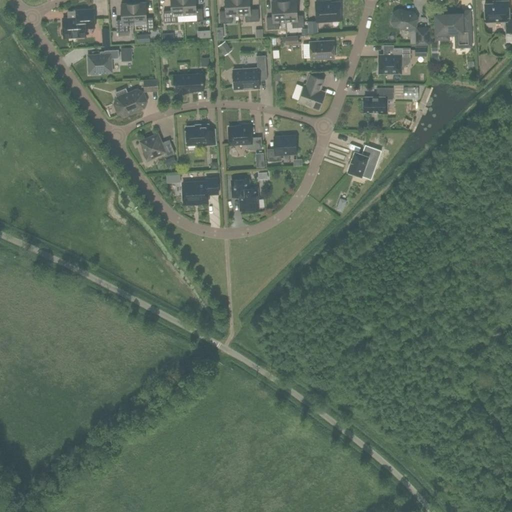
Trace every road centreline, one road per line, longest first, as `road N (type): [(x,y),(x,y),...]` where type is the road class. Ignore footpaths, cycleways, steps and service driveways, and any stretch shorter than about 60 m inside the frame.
road 1 (unclassified): [(430,511),(372,451),(268,374),(0,235)]
road 2 (residential): [(112,139),(164,115),(217,105),(326,127)]
road 3 (residential): [(225,233),(282,215),(300,195),(326,127)]
road 4 (residential): [(225,233),(195,230),(170,215),(112,139)]
road 5 (residential): [(112,139),(26,20)]
road 6 (residential): [(326,127),(370,0)]
